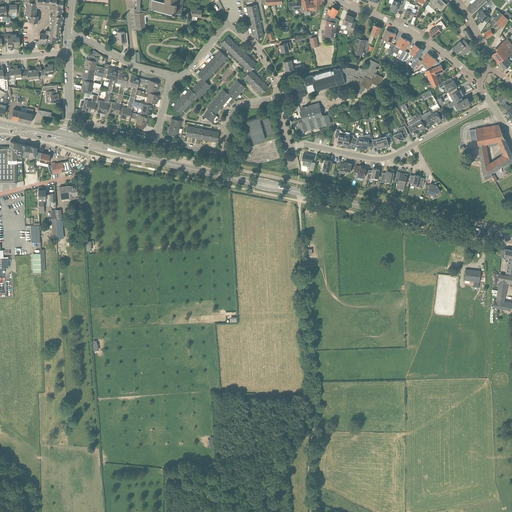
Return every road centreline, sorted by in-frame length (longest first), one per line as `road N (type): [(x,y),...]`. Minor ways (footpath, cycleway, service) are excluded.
road 1 (primary): [(511,238),(300,192)]
road 2 (track): [(312,407),(300,192)]
road 3 (residential): [(480,78),(415,34),(337,0)]
road 4 (residential): [(155,140),(216,152),(231,107),(277,98)]
road 5 (primary): [(124,154),(248,181)]
road 6 (track): [(312,407),(278,461),(236,501)]
